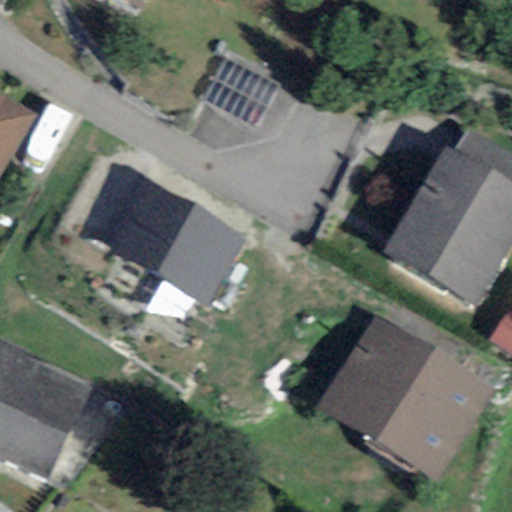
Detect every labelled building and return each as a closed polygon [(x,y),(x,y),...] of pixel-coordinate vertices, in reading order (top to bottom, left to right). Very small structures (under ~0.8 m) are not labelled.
[(158,0),(112,0),(150,18),(158,0)] [(0,196),(39,126),(0,104),(0,196)] [(511,203),(461,173),(406,266),(488,314),(511,272),(511,203)] [(152,182),(114,253),(213,307),(251,236),(152,182)] [(511,316),(509,316),(499,342),(511,347),(511,316)] [(499,399),(392,337),(344,420),(451,482),(499,399)] [(99,406),(0,356),(0,458),(59,487),(99,406)]
